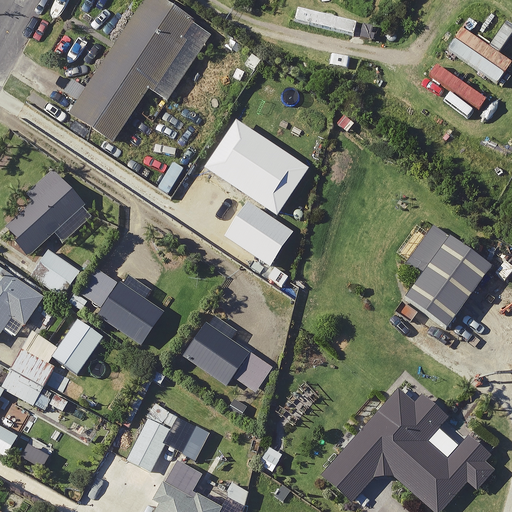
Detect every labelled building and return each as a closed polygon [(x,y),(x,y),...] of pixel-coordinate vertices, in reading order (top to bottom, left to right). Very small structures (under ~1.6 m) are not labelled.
[(206,40),(147,0),(145,0),(66,118),(109,146),(145,92),(163,104),(206,40)] [(81,210),(49,174),(22,198),(29,206),(1,231),(25,259),(81,210)] [(188,195),(164,178),(157,189),(180,206),(188,195)] [(401,256),(407,260),(401,269),(416,280),(400,301),(442,331),(492,262),(473,249),(468,256),(430,229),(422,240),(416,235),(401,256)] [(77,273),(53,256),(35,280),(60,298),(77,273)] [(43,299),(0,267),(0,335),(3,330),(15,338),(43,299)] [(319,284),(335,290),(341,276),(325,270),(319,284)] [(335,290),(319,284),(312,281),(307,293),(330,302),(335,290)] [(0,389),(33,409),(34,407),(45,413),(59,390),(43,381),(55,361),(78,375),(102,337),(76,322),(58,350),(33,335),(0,389)] [(0,397),(3,392),(0,389),(0,455),(6,458),(17,438),(0,428),(0,397)] [(454,450),(432,431),(441,420),(418,399),(410,409),(394,395),(319,479),(348,505),(370,481),(391,478),(428,511),(439,511),(463,486),(472,494),(490,474),(478,463),(490,450),(470,432),(454,450)] [(177,418),(151,405),(123,461),(148,474),(177,418)] [(230,481),(221,498),(239,508),(248,490),(230,481)] [(218,511),(219,511),(193,497),(190,502),(161,486),(153,501),(159,504),(154,511),(218,511)]
